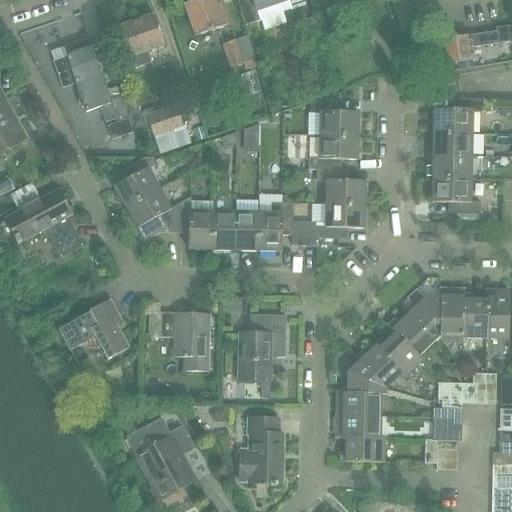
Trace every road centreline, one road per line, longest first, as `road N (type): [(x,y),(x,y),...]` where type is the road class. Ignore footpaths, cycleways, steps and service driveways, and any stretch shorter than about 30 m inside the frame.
road 1 (residential): [(321,308),(295,283),(142,282),(127,268),(76,157)]
road 2 (residential): [(313,478),(321,308)]
road 3 (residential): [(394,249),(397,80)]
road 4 (residential): [(313,478),(482,480)]
